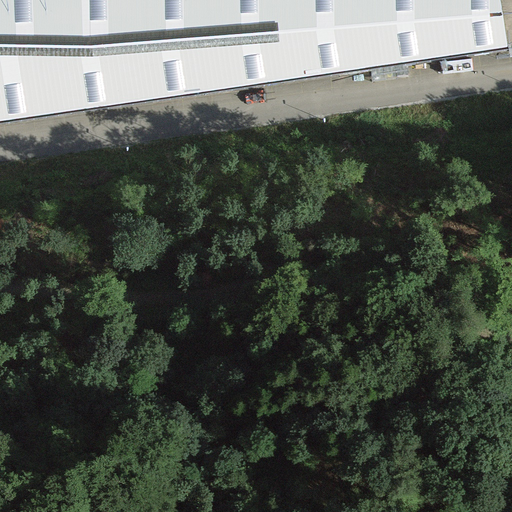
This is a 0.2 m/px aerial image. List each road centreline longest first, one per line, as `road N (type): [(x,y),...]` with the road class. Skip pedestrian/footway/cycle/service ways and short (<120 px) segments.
road 1 (track): [(511,331),(326,315),(257,338),(186,394),(0,403)]
road 2 (unclassified): [(511,74),(0,148)]
road 3 (track): [(0,287),(203,294),(328,274),(511,309)]
